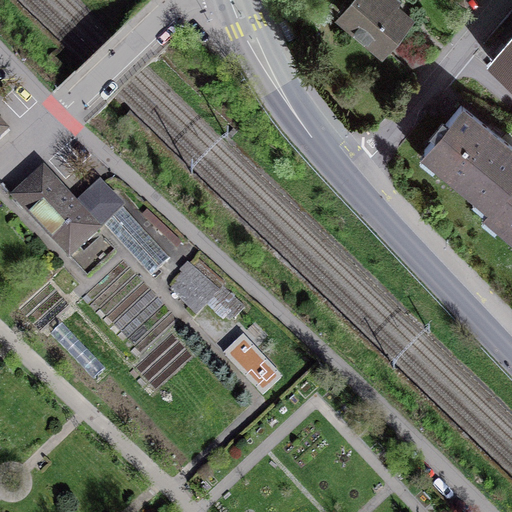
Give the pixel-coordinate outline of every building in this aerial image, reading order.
[(420,16),(401,0),(345,0),(335,12),(385,56),(420,16)] [(511,77),(511,35),(491,60),(511,77)] [(425,148),(492,204),(511,179),(511,146),(461,105),(425,148)] [(511,179),(492,204),(487,211),(511,231),(511,179)] [(73,209),(47,183),(20,210),(72,263),(103,231),(151,278),(169,260),(96,187),(73,209)] [(196,265),(173,292),(197,313),(211,297),(237,318),(246,308),(196,265)] [(243,337),(225,354),(262,394),(280,378),(243,337)]
